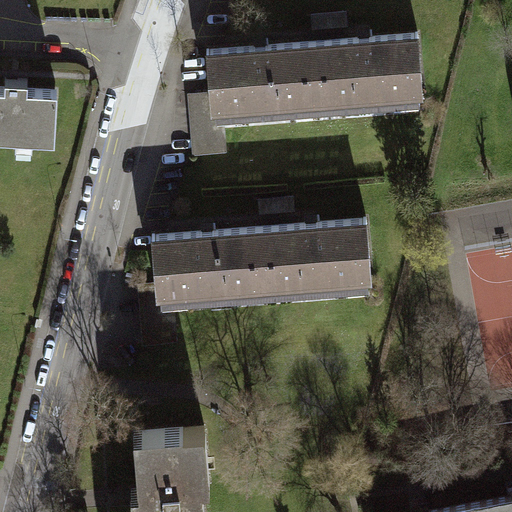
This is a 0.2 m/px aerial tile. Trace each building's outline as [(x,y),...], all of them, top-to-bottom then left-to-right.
[(348,11),(311,13),(312,28),(349,26),(348,11)] [(419,32),(313,40),(318,110),(344,108),(343,97),(368,95),(368,106),(420,102),(419,90),(423,90),(419,32)] [(292,112),(318,110),(313,40),(207,48),(210,92),(211,105),(222,104),(223,117),(269,114),(268,103),(292,101),(292,112)] [(0,85),(0,135),(55,138),(58,89),(28,87),(29,78),(6,77),(5,86),(0,85)] [(211,105),(210,92),(191,93),(196,151),(226,149),(223,117),(222,104),(211,105)] [(295,195),(259,198),(260,213),(296,210),(295,195)] [(367,217),(260,225),(265,294),(292,292),(291,280),(316,278),(317,290),(369,286),(368,275),(372,275),(367,217)] [(241,296),(265,294),(260,225),(152,233),(156,282),(157,290),(172,289),(173,302),(217,298),(216,286),(240,284),(241,296)] [(157,290),(156,282),(142,284),(146,341),(176,339),(173,302),(172,289),(157,290)] [(134,511),(205,511),(204,488),(203,488),(201,464),(209,464),(207,431),(206,431),(205,425),(184,427),(184,425),(142,428),(144,447),(136,448),(139,480),(141,504),(134,505),(134,511)] [(468,502),(470,511),(511,511),(511,488),(508,489),(509,494),(468,502)] [(470,511),(468,502),(428,510),(427,504),(413,507),(413,511),(470,511)]
